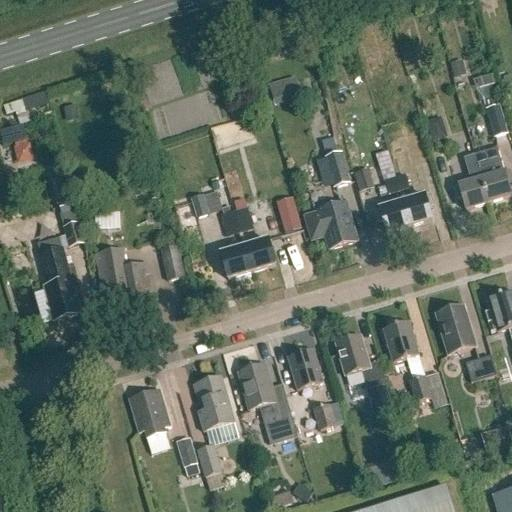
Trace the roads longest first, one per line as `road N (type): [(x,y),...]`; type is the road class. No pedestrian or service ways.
road 1 (residential): [(48,382),(511,244)]
road 2 (primary): [(0,57),(186,0)]
road 3 (residential): [(82,511),(48,382)]
